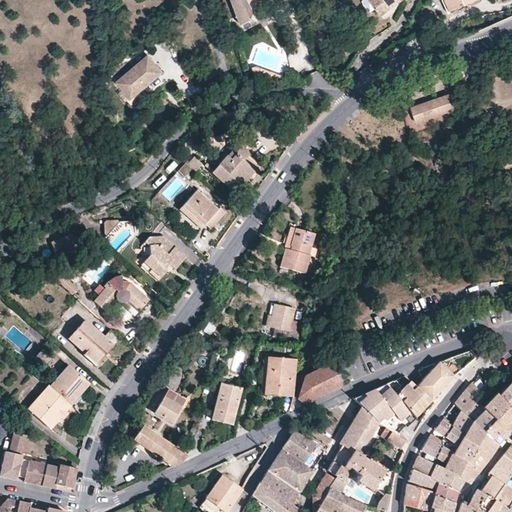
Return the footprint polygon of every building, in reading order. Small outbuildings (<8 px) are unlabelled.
[(250,3),(248,0),(233,0),(242,22),(252,17),(254,10),(250,3)] [(371,0),(370,1),(382,16),(391,8),(389,5),(396,0),(398,3),(401,0),(371,0)] [(391,8),(398,3),(396,0),(389,5),(391,8)] [(453,10),(449,0),(444,0),(450,11),(453,10)] [(449,0),(453,10),(474,0),(449,0)] [(416,40),(406,45),(410,52),(419,49),(416,40)] [(115,80),(121,88),(127,97),(142,86),(139,81),(142,79),(144,81),(159,70),(148,55),(115,80)] [(277,85),(284,77),(253,66),(255,78),(277,85)] [(161,73),(159,70),(144,81),(146,84),(161,73)] [(127,97),(121,88),(116,91),(128,107),(147,93),(142,86),(127,97)] [(448,95),(411,107),(416,122),(453,109),(448,95)] [(231,159),(227,156),(212,172),(233,191),(254,167),(246,159),(247,158),(247,157),(248,155),(247,153),(246,151),(244,149),(241,148),(237,152),(231,159)] [(234,149),(227,156),(231,159),(237,152),(234,149)] [(254,167),(233,191),(235,194),(260,166),(248,155),(247,157),(247,158),(246,159),(254,167)] [(191,168),(196,172),(203,164),(196,158),(189,166),(191,168)] [(191,168),(189,166),(186,164),(180,171),(185,175),(191,168)] [(215,226),(226,213),(220,208),(218,210),(196,192),(180,210),(201,229),(205,225),(209,221),(215,226)] [(211,230),(215,226),(209,221),(205,225),(211,230)] [(106,236),(118,222),(105,222),(106,236)] [(290,245),(295,229),(290,227),(285,248),(290,249),(291,246),(290,245)] [(314,234),(303,231),(295,229),(290,245),(291,246),(290,249),(285,248),(280,266),(305,274),(312,249),(310,248),(314,234)] [(78,240),(73,234),(52,243),(59,260),(82,251),(78,240)] [(186,256),(175,247),(168,255),(163,237),(149,238),(146,242),(149,246),(150,255),(145,262),(153,269),(150,273),(159,280),(167,271),(166,269),(170,264),(174,268),(175,269),(186,256)] [(168,255),(175,247),(163,237),(168,255)] [(153,269),(145,262),(142,265),(150,273),(153,269)] [(56,279),(72,294),(77,289),(61,274),(56,279)] [(140,311),(149,300),(130,284),(123,282),(121,277),(115,279),(107,283),(104,287),(105,288),(94,301),(106,312),(116,301),(119,303),(122,304),(124,304),(125,303),(127,302),(129,300),(140,311)] [(286,294),(284,302),(294,304),(296,296),(286,294)] [(137,315),(140,311),(129,300),(127,302),(125,303),(124,304),(137,315)] [(295,309),(276,304),(273,315),(270,327),(290,331),(295,309)] [(113,345),(85,320),(68,339),(91,359),(103,347),(108,351),(113,345)] [(208,323),(202,334),(209,338),(215,328),(208,323)] [(103,347),(91,359),(96,364),(108,351),(103,347)] [(38,357),(32,353),(25,361),(30,366),(38,357)] [(293,399),(296,362),(268,360),(266,397),(293,399)] [(417,386),(432,400),(453,376),(438,362),(438,363),(417,386)] [(331,363),(305,375),(298,397),(308,403),(339,388),(341,383),(331,363)] [(51,386),(72,405),(90,384),(68,366),(51,386)] [(495,369),(485,374),(488,380),(498,374),(495,369)] [(395,381),(388,387),(399,400),(410,412),(416,418),(432,401),(404,376),(398,382),(395,381)] [(463,413),(473,422),(484,410),(482,407),(474,399),(481,392),(471,383),(459,398),(454,404),(460,411),(463,413)] [(242,389),(223,384),(213,419),(233,424),(242,389)] [(369,392),(354,399),(354,400),(361,406),(378,423),(383,419),(392,411),(395,414),(400,421),(410,412),(399,400),(388,387),(386,384),(369,392)] [(511,391),(505,384),(495,394),(511,409),(511,408),(511,391)] [(66,411),(72,405),(51,386),(50,385),(30,408),(31,412),(48,427),(52,428),(61,418),(66,411)] [(482,407),(484,410),(490,415),(494,420),(499,415),(511,428),(511,427),(511,409),(495,394),(482,407)] [(188,405),(170,395),(157,418),(174,428),(188,405)] [(361,406),(339,444),(343,446),(355,452),(361,457),(380,425),(380,424),(378,423),(361,406)] [(484,410),(473,422),(478,426),(499,444),(497,446),(500,447),(504,442),(504,441),(502,439),(488,427),(494,420),(490,415),(484,410)] [(69,414),(66,411),(61,418),(63,420),(69,414)] [(392,411),(383,419),(386,422),(395,414),(392,411)] [(463,436),(473,422),(463,413),(452,427),(442,420),(436,427),(435,429),(440,433),(445,436),(458,446),(460,443),(463,436)] [(499,415),(494,420),(488,427),(502,439),(505,436),(508,437),(511,434),(508,432),(511,428),(499,415)] [(475,449),(489,458),(497,446),(499,444),(478,426),(473,422),(463,436),(475,449)] [(133,441),(173,468),(186,457),(142,427),(133,441)] [(400,449),(405,441),(385,428),(380,436),(400,449)] [(293,448),(286,443),(282,450),(304,464),(316,444),(295,429),(290,437),(297,441),(293,448)] [(70,466),(62,464),(59,464),(58,466),(21,458),(25,434),(23,434),(13,432),(9,451),(4,472),(55,483),(72,487),(75,475),(77,468),(70,466)] [(421,450),(436,457),(441,446),(439,445),(433,441),(436,437),(431,434),(430,434),(427,438),(423,446),(421,450)] [(460,457),(468,463),(475,449),(463,436),(460,443),(458,446),(453,453),(460,457)] [(297,441),(290,437),(287,442),(286,443),(293,448),(297,441)] [(506,451),(500,458),(506,463),(509,460),(511,462),(511,445),(506,451)] [(343,446),(334,462),(328,471),(336,478),(335,480),(328,490),(322,501),(334,507),(342,511),(346,503),(348,498),(339,494),(345,483),(347,478),(354,483),(355,483),(357,480),(370,461),(361,457),(355,452),(343,446)] [(461,479),(464,480),(478,474),(477,473),(478,472),(467,464),(468,463),(460,457),(453,453),(441,446),(436,457),(446,464),(444,468),(453,473),(458,476),(460,477),(460,478),(461,479)] [(9,451),(4,449),(2,458),(0,469),(0,476),(22,481),(54,488),(55,483),(4,472),(9,451)] [(467,464),(478,472),(489,458),(475,449),(468,463),(467,464)] [(305,483),(313,470),(304,464),(282,450),(271,465),(268,470),(300,492),(305,483)] [(412,470),(439,481),(444,468),(433,464),(418,456),(412,470)] [(491,469),(487,474),(490,476),(503,484),(509,476),(511,471),(511,462),(509,460),(506,463),(500,458),(491,469)] [(373,490),(385,472),(370,461),(357,480),(373,490)] [(438,483),(456,492),(459,485),(461,479),(460,478),(460,477),(458,476),(453,473),(444,468),(439,481),(438,483)] [(296,497),(300,492),(268,470),(257,488),(253,495),(275,511),(286,511),(291,504),(292,505),(296,497)] [(410,473),(407,481),(420,484),(436,490),(437,485),(438,483),(439,481),(412,470),(410,473)] [(336,478),(328,471),(327,474),(335,480),(336,478)] [(312,496),(312,511),(315,511),(322,501),(328,490),(335,480),(327,474),(326,473),(316,489),(312,496)] [(226,511),(239,493),(242,489),(223,475),(209,493),(200,507),(204,511),(226,511)] [(503,484),(490,476),(480,491),(486,495),(490,498),(500,504),(507,509),(508,507),(511,501),(511,489),(509,488),(503,484)] [(347,478),(345,483),(351,487),(354,483),(347,478)] [(407,481),(406,484),(435,493),(436,490),(420,484),(407,481)] [(442,499),(454,503),(457,492),(456,492),(438,483),(437,485),(436,490),(435,493),(434,496),(442,499)] [(403,505),(410,507),(425,511),(429,511),(430,508),(433,500),(434,496),(435,493),(406,484),(406,485),(403,505)] [(480,491),(476,489),(469,501),(479,507),(486,495),(480,491)] [(376,509),(385,511),(388,505),(388,501),(389,495),(384,494),(378,502),(376,509)] [(486,495),(479,507),(486,511),(487,511),(495,511),(500,504),(490,498),(486,495)] [(430,508),(444,511),(452,511),(453,509),(454,503),(442,499),(434,496),(433,500),(430,508)] [(344,511),(362,511),(367,506),(348,498),(346,503),(342,511),(344,511)] [(29,507),(29,504),(7,499),(4,502),(29,507)] [(322,501),(315,511),(344,511),(342,511),(334,507),(322,501)] [(473,511),(475,509),(467,505),(468,503),(463,501),(461,503),(458,511),(473,511)] [(49,511),(46,511),(42,510),(29,507),(4,502),(0,506),(0,511),(49,511)]
